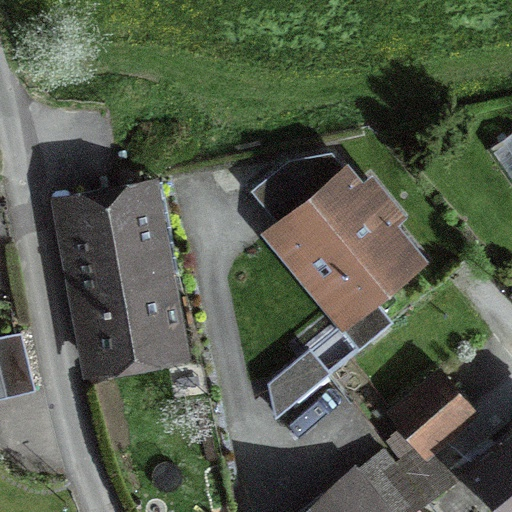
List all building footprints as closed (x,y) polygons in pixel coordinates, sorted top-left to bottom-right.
[(345,169),(280,224),(329,283),(340,274),(351,276),(370,299),(418,259),(388,221),(396,215),(369,182),(361,188),(345,169)] [(165,345),(136,183),(73,193),(103,357),(165,345)] [(0,244),(13,243),(6,201),(0,202),(0,244)] [(441,371),(393,412),(422,445),(399,463),(425,498),(451,479),(428,447),(473,409),(470,405),(511,372),(511,331),(507,325),(444,375),(441,371)] [(0,342),(0,422),(3,432),(50,419),(30,335),(0,342)] [(279,412),(322,377),(303,353),(271,379),(279,412)] [(511,511),(511,430),(471,464),(511,511)] [(311,511),(391,511),(359,472),(311,511)]
